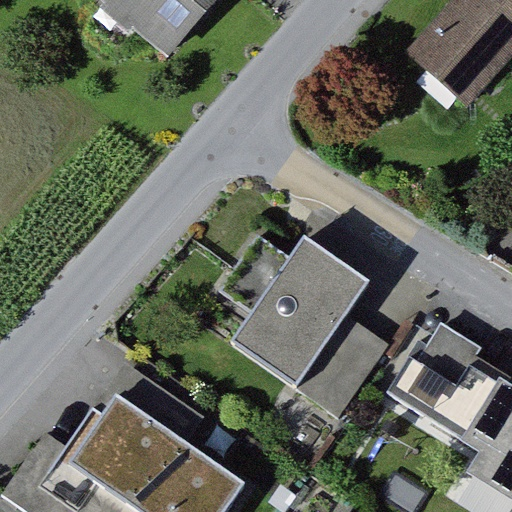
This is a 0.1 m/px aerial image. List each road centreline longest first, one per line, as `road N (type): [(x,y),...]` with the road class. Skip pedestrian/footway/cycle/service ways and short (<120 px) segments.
road 1 (residential): [(233,129),(0,392)]
road 2 (residential): [(511,302),(233,129)]
road 3 (residential): [(344,0),(233,129)]
